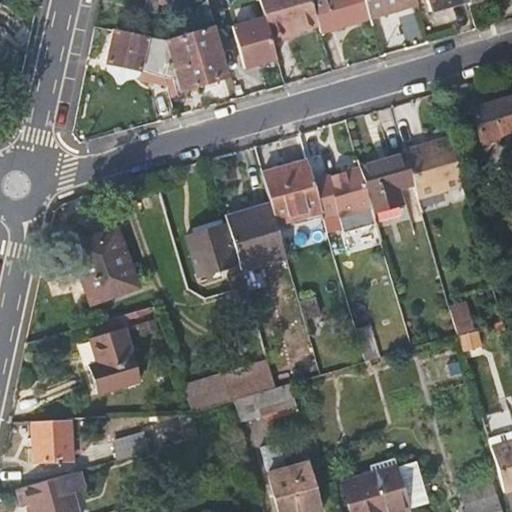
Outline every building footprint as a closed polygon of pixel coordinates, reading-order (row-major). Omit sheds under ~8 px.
[(145,0),(144,9),(157,12),(159,3),(189,8),(191,0),(145,0)] [(179,88),(229,74),(215,26),(207,0),(203,0),(201,2),(203,12),(195,15),(199,32),(166,40),(176,76),(165,79),(170,98),(181,96),(179,88)] [(289,34),(319,26),(311,0),(259,0),(263,14),(264,17),(273,45),(290,39),(289,34)] [(322,33),(368,19),(362,0),(311,0),(319,26),(322,33)] [(362,0),(368,19),(418,5),(416,0),(362,0)] [(426,0),(430,11),(468,0),(467,0),(426,0)] [(273,45),(264,17),(232,27),(244,67),(276,57),(273,45)] [(166,40),(114,28),(106,62),(163,74),(156,50),(166,40)] [(479,139),(511,129),(511,94),(470,106),(479,139)] [(417,198),(462,185),(448,136),(403,150),(403,152),(417,198)] [(403,152),(358,166),(371,209),(372,211),(417,198),(403,152)] [(276,223),(321,210),(311,177),(306,159),(261,172),(270,202),(276,223)] [(342,217),(371,209),(358,166),(328,174),(328,172),(311,177),(321,210),(323,218),(341,213),(342,217)] [(260,265),(286,257),(276,223),(270,202),(255,206),(257,212),(226,221),(226,222),(238,261),(240,266),(240,269),(245,284),(249,299),(268,293),(260,265)] [(255,206),(224,215),(226,221),(257,212),(255,206)] [(197,273),(238,261),(226,222),(186,234),(197,273)] [(79,269),(91,303),(137,286),(117,228),(90,237),(87,229),(67,236),(66,243),(74,269),(79,269)] [(245,284),(240,269),(227,273),(231,287),(245,284)] [(249,299),(245,284),(231,287),(228,291),(237,322),(255,318),(249,299)] [(299,302),(304,320),(320,315),(315,296),(299,302)] [(448,306),(457,334),(474,329),(466,301),(448,306)] [(364,361),(380,356),(370,324),(355,329),(364,361)] [(140,381),(124,327),(89,338),(96,361),(89,364),(96,393),(140,381)] [(507,372),(511,370),(511,356),(510,350),(486,358),(494,388),(510,383),(507,372)] [(267,359),(226,371),(234,399),(275,387),(267,359)] [(234,399),(226,371),(182,384),(192,412),(234,399)] [(295,403),(289,383),(275,387),(234,399),(239,419),(295,403)] [(73,460),(71,419),(32,421),(34,462),(73,460)] [(502,490),(511,486),(511,430),(486,438),(502,490)] [(116,459),(147,450),(142,436),(111,444),(116,459)] [(278,442),(259,448),(278,511),(317,511),(321,511),(306,460),(285,466),(278,442)] [(426,458),(398,466),(405,491),(433,482),(426,458)] [(400,511),(411,509),(405,491),(398,466),(398,464),(341,481),(349,511),(400,511)] [(25,505),(27,511),(78,511),(72,491),(84,487),(79,470),(15,488),(21,506),(25,505)] [(473,497),(463,500),(466,511),(500,511),(496,495),(475,500),(473,497)]
